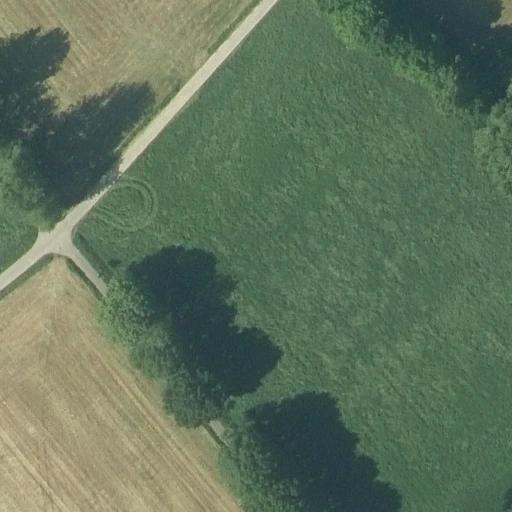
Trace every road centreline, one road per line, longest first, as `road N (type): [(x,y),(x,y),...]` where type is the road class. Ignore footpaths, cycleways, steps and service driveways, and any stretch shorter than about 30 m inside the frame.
road 1 (track): [(272,0),(54,237),(0,280)]
road 2 (track): [(54,237),(283,511)]
road 3 (track): [(511,141),(333,0)]
